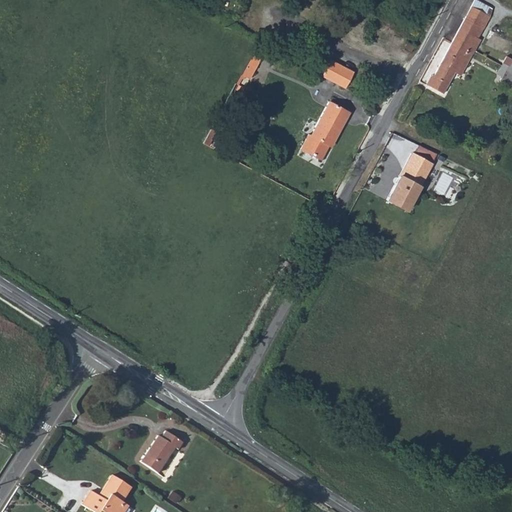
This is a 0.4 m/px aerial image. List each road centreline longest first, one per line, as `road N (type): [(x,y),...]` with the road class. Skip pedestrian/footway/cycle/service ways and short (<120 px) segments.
road 1 (unclassified): [(456,0),(216,425)]
road 2 (residential): [(95,347),(0,494)]
road 3 (secondary): [(348,511),(216,425)]
road 4 (secondary): [(216,425),(95,347)]
